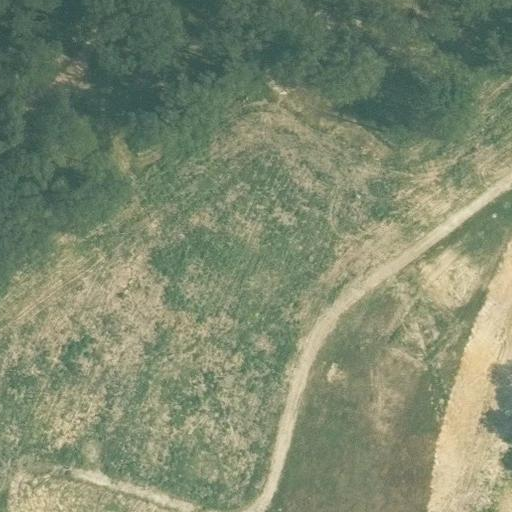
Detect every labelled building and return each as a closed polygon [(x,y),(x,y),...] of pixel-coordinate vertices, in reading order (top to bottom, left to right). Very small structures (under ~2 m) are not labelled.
[(321,146),(346,118),(329,104),(305,131),(321,146)] [(226,231),(250,241),(258,223),(235,212),(226,231)] [(198,256),(191,269),(204,276),(211,263),(198,256)] [(191,271),(180,296),(210,309),(222,281),(206,273),(204,277),(191,271)] [(80,313),(58,341),(93,369),(112,344),(100,334),(108,323),(100,316),(94,324),(80,313)] [(216,387),(210,404),(230,411),(238,388),(266,397),(270,384),(228,370),(222,389),(216,387)] [(193,389),(206,395),(212,384),(198,378),(193,389)] [(201,436),(192,465),(229,475),(234,461),(241,463),(245,449),(201,436)]
